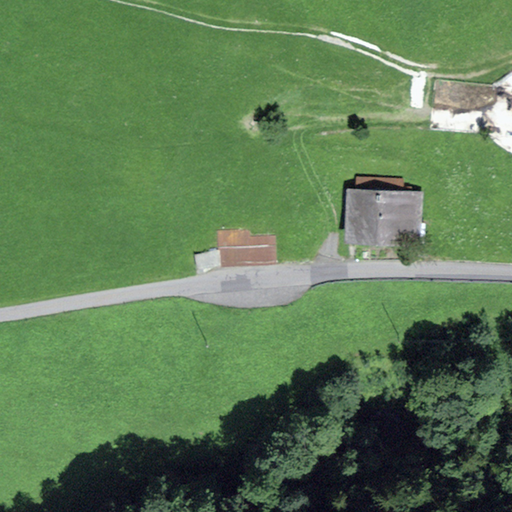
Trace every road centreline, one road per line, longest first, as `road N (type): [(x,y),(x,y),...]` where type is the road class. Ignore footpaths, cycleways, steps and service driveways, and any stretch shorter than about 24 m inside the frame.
road 1 (unclassified): [(511,274),(258,276),(0,314)]
road 2 (track): [(111,0),(225,27),(316,35),(433,74),(511,58)]
